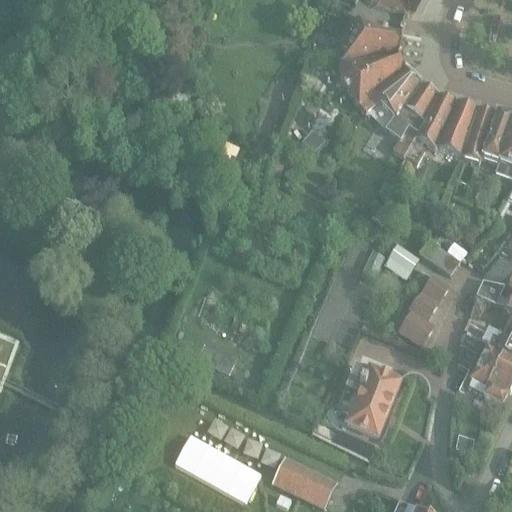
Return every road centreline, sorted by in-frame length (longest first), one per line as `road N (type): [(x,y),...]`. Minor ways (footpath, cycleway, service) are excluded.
road 1 (residential): [(472,282),(441,432),(441,482),(457,511)]
road 2 (track): [(1,381),(135,437),(96,511)]
road 3 (residential): [(511,101),(462,83),(445,43),(452,0)]
